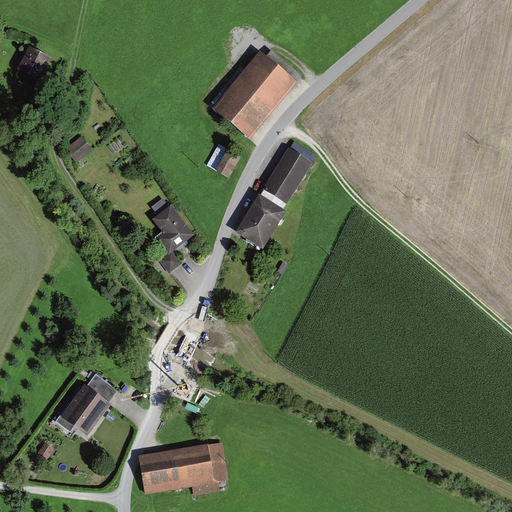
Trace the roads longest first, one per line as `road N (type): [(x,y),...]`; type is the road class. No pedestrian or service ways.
road 1 (residential): [(420,0),(286,119),(244,181),(193,337),(137,449),(124,511)]
road 2 (track): [(511,331),(359,202),(286,119)]
road 3 (track): [(56,148),(132,268),(168,308),(198,319)]
road 4 (track): [(320,86),(263,46),(208,103)]
road 5 (track): [(123,499),(0,485)]
